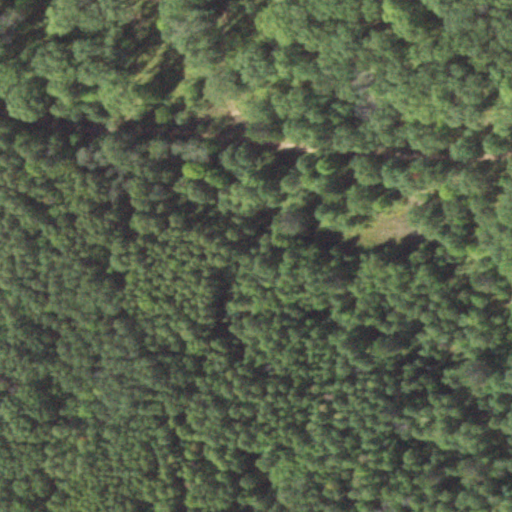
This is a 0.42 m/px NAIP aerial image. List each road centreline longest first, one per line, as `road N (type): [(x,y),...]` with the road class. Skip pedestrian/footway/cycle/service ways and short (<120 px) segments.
road 1 (track): [(220,71),(238,118),(274,146),(478,156),(511,147)]
road 2 (track): [(0,108),(70,126),(274,146)]
